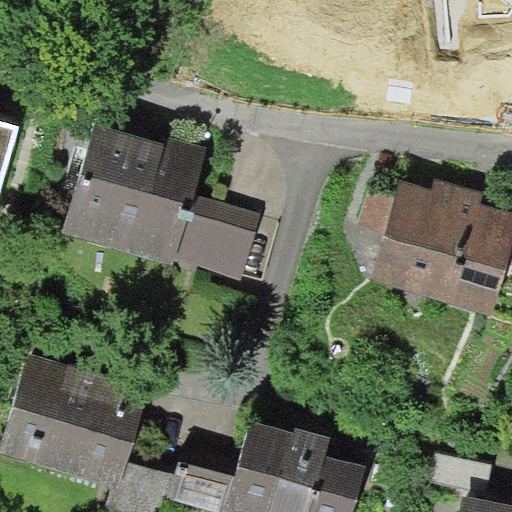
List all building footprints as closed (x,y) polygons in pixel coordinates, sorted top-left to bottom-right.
[(172,0),(196,13),(203,0),(172,0)] [(0,106),(0,184),(22,113),(0,106)] [(217,143),(98,117),(72,234),(248,272),(260,217),(204,205),(217,143)] [(511,278),(511,217),(405,184),(376,275),(501,314),(511,278)] [(154,389),(33,353),(1,458),(160,506),(178,447),(140,435),(154,389)] [(356,511),(372,449),(250,419),(226,511),(356,511)] [(511,511),(511,503),(473,496),(470,511),(511,511)]
